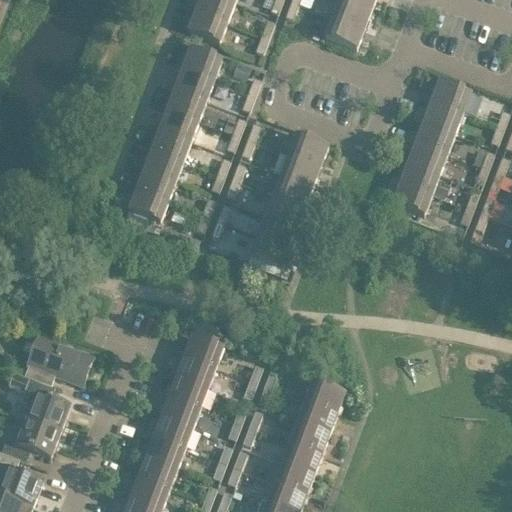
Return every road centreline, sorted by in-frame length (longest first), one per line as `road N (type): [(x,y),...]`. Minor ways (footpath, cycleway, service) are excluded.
road 1 (residential): [(392,84),(302,53),(290,58),(283,78),(274,107),(372,142)]
road 2 (residential): [(71,511),(125,340)]
